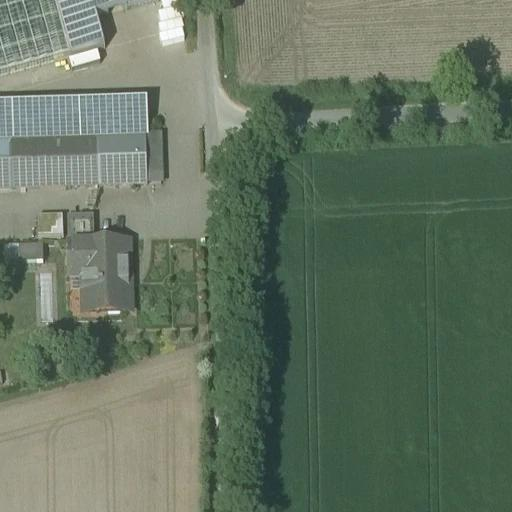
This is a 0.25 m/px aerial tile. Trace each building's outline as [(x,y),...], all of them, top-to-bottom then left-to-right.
[(0,0),(0,78),(71,59),(55,0),(0,0)] [(157,0),(55,0),(71,59),(104,50),(96,19),(158,3),(157,0)] [(0,142),(8,142),(146,138),(148,138),(147,106),(0,110),(0,142)] [(148,138),(146,138),(147,188),(161,187),(159,137),(148,138)] [(146,138),(8,142),(10,192),(147,188),(146,138)] [(8,142),(0,142),(0,192),(10,192),(8,142)] [(93,219),(67,220),(67,237),(90,236),(94,236),(93,219)] [(128,246),(90,247),(90,236),(67,237),(69,280),(83,279),(84,313),(102,312),(102,318),(124,317),(123,278),(129,277),(128,246)]
